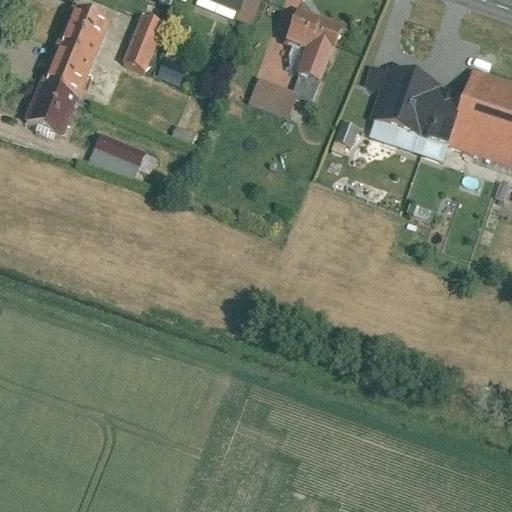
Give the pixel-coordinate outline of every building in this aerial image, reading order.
[(135,0),(164,11),(168,0),(135,0)] [(199,0),(237,15),(234,22),(251,29),(262,0),(199,0)] [(341,30),(295,11),(282,44),(303,52),(291,82),(316,92),(341,30)] [(71,14),(55,51),(93,67),(109,30),(71,14)] [(160,29),(140,21),(120,67),(140,76),(160,29)] [(55,51),(39,88),(77,104),(93,67),(55,51)] [(153,77),(174,88),(183,71),(162,60),(153,77)] [(437,87),(385,70),(367,125),(511,172),(511,86),(465,71),(449,118),(429,112),(437,87)] [(296,96),(257,81),(247,107),(286,123),(296,96)] [(77,104),(39,88),(23,125),(61,142),(77,104)] [(347,152),(355,133),(342,128),(335,148),(347,152)] [(144,155),(98,136),(92,152),(137,171),(144,155)]
